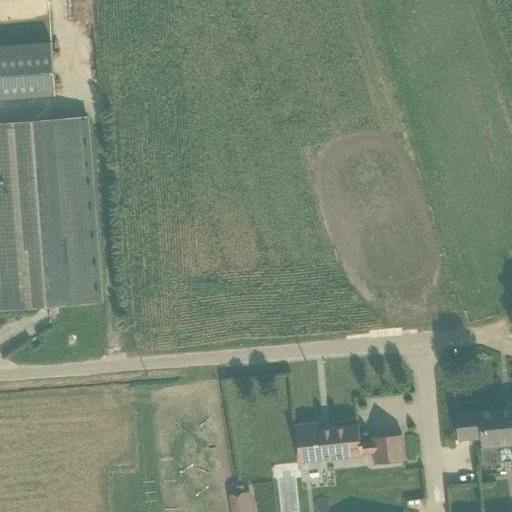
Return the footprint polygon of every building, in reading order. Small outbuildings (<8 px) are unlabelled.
[(52,40),(0,44),(0,99),(57,95),(52,40)] [(0,313),(106,306),(93,121),(0,127),(0,313)] [(479,449),(511,446),(511,409),(450,415),(453,442),(478,440),(479,449)] [(296,462),(362,456),(359,422),(293,427),(296,462)] [(239,511),(238,488),(219,489),(220,511),(239,511)]
